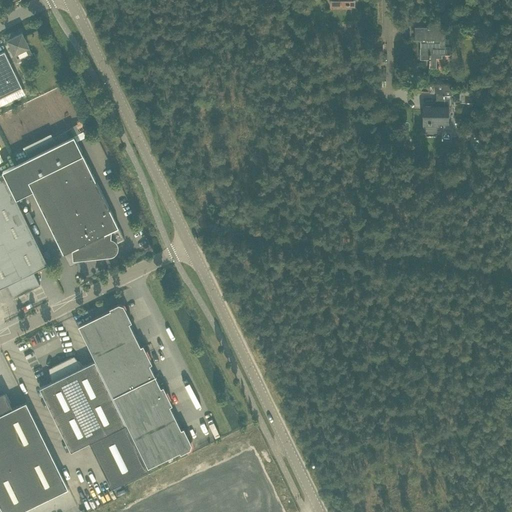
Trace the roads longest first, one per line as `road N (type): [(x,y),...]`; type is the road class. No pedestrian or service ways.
road 1 (tertiary): [(319,511),(188,245)]
road 2 (tertiary): [(188,245),(71,0)]
road 3 (unclassified): [(0,337),(188,245)]
road 4 (unknown): [(133,272),(207,431)]
